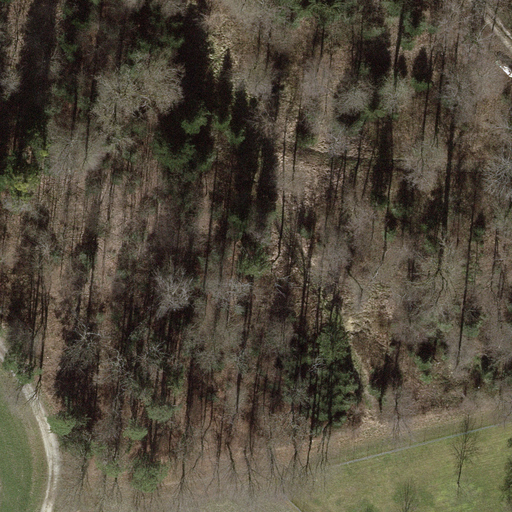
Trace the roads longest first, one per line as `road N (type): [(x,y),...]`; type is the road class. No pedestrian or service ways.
road 1 (track): [(54,511),(511,412)]
road 2 (track): [(47,511),(61,462),(52,419),(0,342)]
